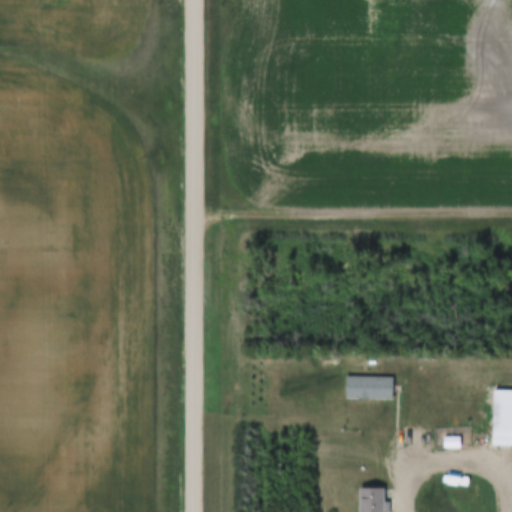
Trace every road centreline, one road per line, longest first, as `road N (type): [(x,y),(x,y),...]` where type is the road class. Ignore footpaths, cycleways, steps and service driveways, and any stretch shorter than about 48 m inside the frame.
road 1 (residential): [(198,0),(196,511)]
road 2 (track): [(198,219),(511,217)]
